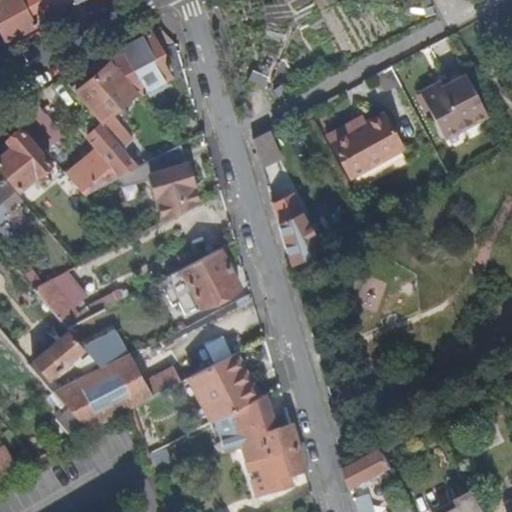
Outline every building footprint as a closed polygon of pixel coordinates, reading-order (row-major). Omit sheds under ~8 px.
[(0,0),(0,30),(7,44),(36,29),(20,0),(0,0)] [(20,0),(36,29),(65,13),(58,0),(20,0)] [(152,34),(108,58),(113,64),(139,93),(142,96),(172,79),(161,59),(165,57),(152,34)] [(113,64),(76,95),(103,127),(124,150),(133,143),(111,118),(139,93),(113,64)] [(377,73),(382,90),(399,86),(394,69),(377,73)] [(446,139),(489,116),(468,76),(445,89),(439,87),(423,95),(446,139)] [(36,105),(18,119),(46,151),(64,136),(36,105)] [(355,133),(351,127),(330,138),(353,179),(404,151),(386,116),(368,126),(355,133)] [(365,119),(351,127),(355,133),(368,126),(365,119)] [(101,152),(70,179),(86,197),(120,180),(140,169),(124,150),(103,127),(89,139),(101,152)] [(54,166),(23,131),(9,143),(14,149),(0,160),(0,167),(21,193),(54,166)] [(253,141),(260,164),(280,153),(270,132),(253,141)] [(166,223),(200,205),(182,148),(140,169),(120,180),(123,187),(151,178),(166,223)] [(0,220),(10,212),(1,201),(14,190),(6,181),(4,183),(0,177),(0,220)] [(292,268),(324,251),(304,214),(280,226),(292,268)] [(240,290),(221,251),(182,271),(202,310),(240,290)] [(388,283),(354,271),(344,303),(378,315),(388,283)] [(50,283),(35,291),(37,293),(56,316),(68,330),(105,310),(125,300),(120,292),(87,309),(80,316),(50,283)] [(45,325),(56,316),(37,293),(26,303),(45,325)] [(85,350),(101,369),(102,370),(129,356),(105,310),(68,330),(70,332),(85,350)] [(50,381),(85,350),(70,332),(34,363),(50,381)] [(68,409),(87,432),(134,408),(152,399),(129,356),(102,370),(101,369),(54,394),(68,409)] [(253,402),(230,359),(190,380),(214,424),(216,422),(253,402)] [(146,383),(154,398),(182,384),(174,369),(146,383)] [(265,396),(253,402),(216,422),(221,439),(238,434),(248,472),(268,461),(267,459),(298,449),(291,427),(275,432),(265,396)] [(57,419),(74,439),(87,432),(68,409),(57,419)] [(151,443),(145,444),(150,458),(156,455),(151,443)] [(5,447),(0,449),(0,476),(15,470),(5,447)] [(268,461),(248,472),(255,497),(291,487),(288,477),(305,472),(298,449),(267,459),(268,461)] [(382,451),(352,467),(346,470),(353,492),(393,471),(382,451)] [(485,511),(475,493),(457,503),(461,510),(456,511),(485,511)] [(362,499),(355,502),(358,511),(374,511),(372,504),(365,505),(362,499)] [(439,511),(456,511),(461,510),(457,503),(439,511)]
